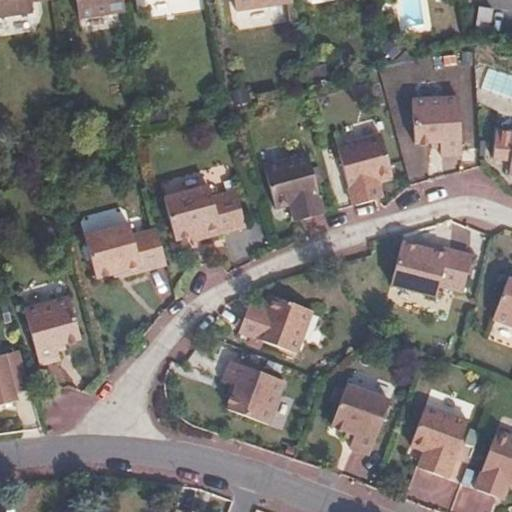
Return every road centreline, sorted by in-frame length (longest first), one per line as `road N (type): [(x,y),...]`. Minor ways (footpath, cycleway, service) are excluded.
road 1 (residential): [(111,449),(119,410),(214,296),(321,246),(453,208),(511,221)]
road 2 (residential): [(111,449),(238,472),(350,511)]
